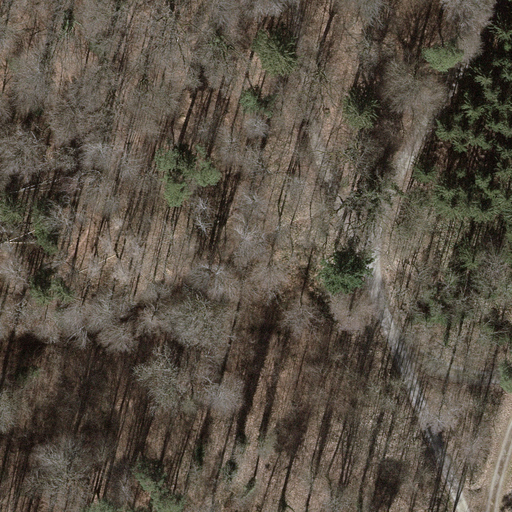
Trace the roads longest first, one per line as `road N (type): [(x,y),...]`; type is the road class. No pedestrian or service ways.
road 1 (track): [(370,245),(371,286),(465,511)]
road 2 (track): [(496,0),(391,186),(370,245)]
